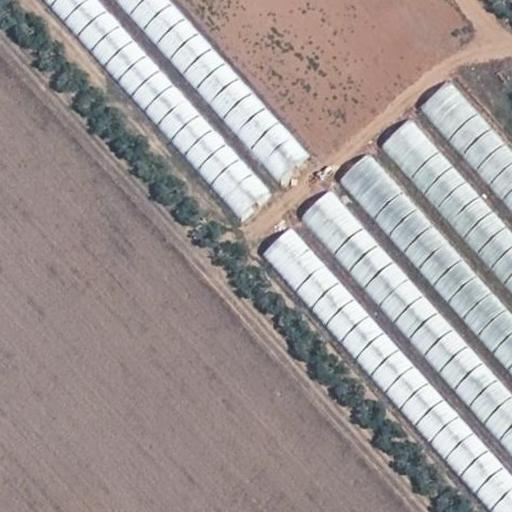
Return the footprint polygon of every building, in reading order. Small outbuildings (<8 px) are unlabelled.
[(50,0),(115,72),(140,49),(95,0),(50,0)] [(117,0),(144,31),(158,19),(161,23),(176,10),(167,0),(117,0)] [(420,105),(444,136),(476,113),(452,81),(420,105)] [(236,131),(289,179),(312,153),(259,106),(236,131)] [(511,153),(476,113),(449,137),(511,208),(511,153)] [(409,119),(380,146),(409,176),(438,148),(409,119)] [(210,159),(200,141),(188,147),(227,220),(266,199),(236,145),(210,159)] [(511,316),(373,151),(343,175),(511,376),(511,316)] [(511,235),(439,151),(411,175),(511,290),(511,235)] [(306,210),(511,463),(511,401),(337,186),(306,210)] [(292,227),(267,248),(486,511),(511,511),(511,483),(485,450),(467,465),(413,401),(427,390),(292,227)]
